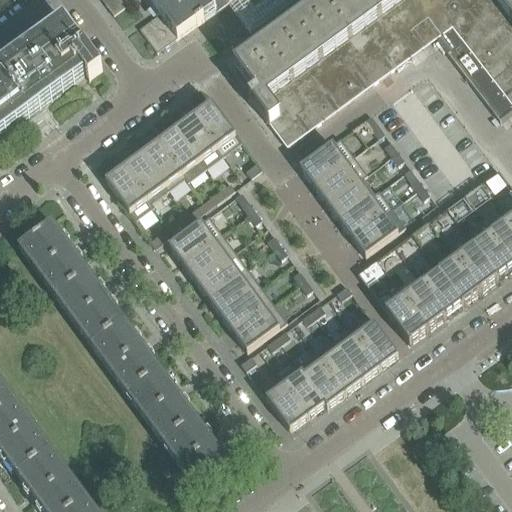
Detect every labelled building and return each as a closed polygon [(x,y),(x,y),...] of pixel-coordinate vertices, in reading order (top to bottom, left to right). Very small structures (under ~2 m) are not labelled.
[(98,0),(106,10),(119,0),(98,0)] [(113,21),(133,6),(128,0),(119,0),(106,10),(113,21)] [(204,24),(216,15),(205,0),(144,0),(159,20),(139,35),(156,59),(204,24)] [(511,0),(326,0),(234,68),(235,69),(248,86),(248,87),(256,98),(249,103),(252,107),(253,107),(269,129),(270,129),(273,133),(287,153),(411,62),(436,43),(448,58),(447,58),(500,127),(511,117),(511,0)] [(90,86),(103,77),(62,22),(60,23),(63,27),(0,73),(0,174),(2,173),(1,172),(4,170),(0,164),(0,143),(86,80),(90,86)] [(241,149),(211,109),(194,122),(223,162),(241,149)] [(223,162),(194,122),(176,135),(206,175),(223,162)] [(371,136),(378,131),(371,122),(365,127),(371,136)] [(206,175),(176,135),(158,148),(185,184),(184,185),(187,188),(206,175)] [(340,145),(300,174),(313,192),(354,163),(340,145)] [(185,184),(158,148),(141,160),(168,197),(184,185),(185,184)] [(397,157),(390,148),(384,153),(391,162),(397,157)] [(397,157),(391,162),(397,171),(404,166),(397,157)] [(168,197),(141,160),(123,173),(150,210),(151,209),(168,197)] [(367,181),(354,163),(313,192),(326,210),(363,183),(363,184),(367,181)] [(261,176),(256,169),(246,177),(251,184),(261,176)] [(150,210),(123,173),(106,187),(135,227),(154,213),(151,209),(150,210)] [(511,194),(499,177),(498,178),(359,280),(358,281),(385,318),(386,317),(403,304),(421,292),(438,279),(456,266),(473,253),(491,240),(508,227),(511,224),(511,194)] [(339,227),(375,200),(374,198),(363,184),(363,183),(326,210),(339,227)] [(423,192),(416,183),(410,188),(417,197),(423,192)] [(230,190),(221,196),(226,203),(235,196),(230,190)] [(430,201),(423,192),(417,197),(423,206),(430,201)] [(221,196),(212,203),(217,209),(226,203),(221,196)] [(375,200),(339,227),(352,245),(392,215),(378,196),(374,198),(375,200)] [(255,217),(248,208),(242,212),(248,222),(255,217)] [(195,215),(187,221),(191,228),(200,221),(195,215)] [(406,233),(392,215),(352,245),(365,263),(406,233)] [(262,226),(255,217),(248,222),(255,231),(262,226)] [(187,221),(177,228),(182,235),(191,228),(187,221)] [(182,270),(222,241),(209,222),(169,252),(182,270)] [(88,277),(87,274),(52,227),(18,252),(54,302),(88,277)] [(511,232),(508,227),(491,240),(503,256),(511,268),(511,232)] [(166,247),(161,240),(150,247),(155,254),(166,247)] [(491,240),(473,253),(497,286),(511,274),(511,268),(503,256),(491,240)] [(195,288),(235,258),(222,241),(182,270),(195,288)] [(281,251),(274,242),(267,247),(274,256),(281,251)] [(274,256),(281,265),(287,260),(281,251),(274,256)] [(473,253),(456,266),(480,298),(497,286),(473,253)] [(235,258),(195,288),(208,305),(248,276),(235,258)] [(456,266),(438,279),(462,311),(480,298),(456,266)] [(208,305),(221,323),(261,293),(248,276),(208,305)] [(124,325),(89,278),(88,277),(54,302),(90,350),(124,325)] [(300,291),(306,286),(300,277),(293,282),(300,291)] [(438,279),(421,292),(445,324),(462,311),(438,279)] [(306,286),(300,291),(306,300),(313,295),(306,286)] [(351,299),(346,292),(336,300),(342,307),(351,299)] [(421,292),(403,304),(427,337),(445,324),(421,292)] [(221,323),(233,340),(274,311),(261,293),(221,323)] [(385,318),(409,350),(427,337),(403,304),(386,317),(385,318)] [(233,340),(247,358),(287,328),(274,311),(233,340)] [(325,318),(320,311),(311,318),(316,325),(325,318)] [(316,325),(311,318),(302,325),(307,332),(316,325)] [(368,321),(350,335),(379,376),(398,362),(368,321)] [(161,375),(158,371),(124,325),(90,350),(127,400),(161,375)] [(350,335),(333,347),(361,389),(379,376),(350,335)] [(290,344),(285,337),(276,344),(281,351),(290,344)] [(281,351),(276,344),(267,351),(272,357),(281,351)] [(333,347),(315,360),(344,402),(361,389),(333,347)] [(298,373),(324,412),(325,411),(327,414),(344,402),(315,360),(299,373),(298,373)] [(256,370),(251,362),(241,370),(246,377),(256,370)] [(296,370),(278,383),(307,424),(324,412),(298,373),(299,373),(296,370)] [(197,423),(194,419),(161,375),(127,400),(163,448),(197,423)] [(307,424),(278,383),(260,397),(263,400),(266,404),(278,421),(290,437),(307,424)] [(0,416),(15,406),(0,386),(0,416)] [(0,455),(18,479),(51,455),(15,406),(0,416),(0,455)] [(232,471),(230,469),(197,423),(163,448),(198,496),(232,471)] [(41,511),(74,511),(86,504),(51,455),(18,479),(41,511)]
